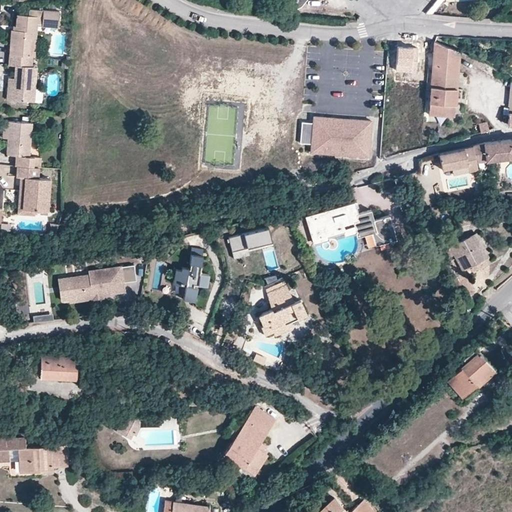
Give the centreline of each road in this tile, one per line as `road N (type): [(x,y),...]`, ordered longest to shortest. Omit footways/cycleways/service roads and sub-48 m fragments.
road 1 (residential): [(0,339),(106,320),(144,325),(358,425)]
road 2 (residential): [(162,0),(205,21),(326,34),(407,21),(511,30)]
road 3 (residential): [(358,425),(510,292)]
road 4 (residential): [(342,182),(396,158),(511,133)]
road 5 (residential): [(262,511),(358,425)]
